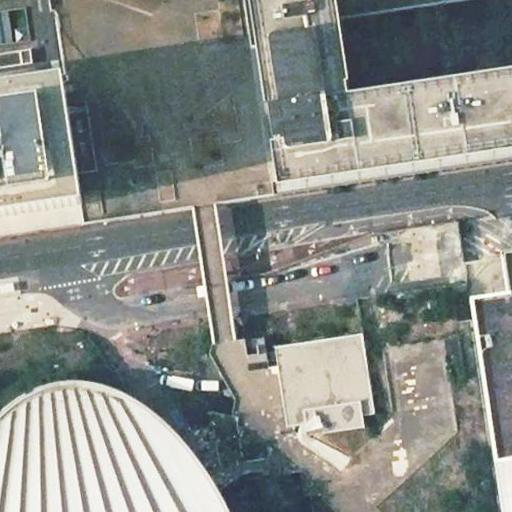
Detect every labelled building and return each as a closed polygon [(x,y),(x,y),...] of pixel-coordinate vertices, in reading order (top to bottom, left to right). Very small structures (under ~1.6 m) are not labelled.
[(0,0),(0,218),(85,205),(66,80),(70,79),(57,0),(0,0)] [(57,0),(70,79),(66,80),(85,205),(87,222),(188,211),(201,209),(209,208),(276,197),(260,72),(258,48),(254,49),(246,0),(57,0)] [(511,0),(246,0),(254,49),(258,48),(260,72),(276,197),(511,160),(511,0)] [(511,511),(511,256),(502,258),(508,298),(479,302),(509,511),(511,511)] [(362,336),(275,348),(276,354),(277,366),(286,429),(302,427),(304,439),(363,430),(361,419),(374,418),(362,336)] [(238,511),(224,488),(215,471),(200,448),(183,433),(172,423),(140,406),(110,392),(75,388),(46,396),(20,410),(0,430),(0,511),(238,511)]
